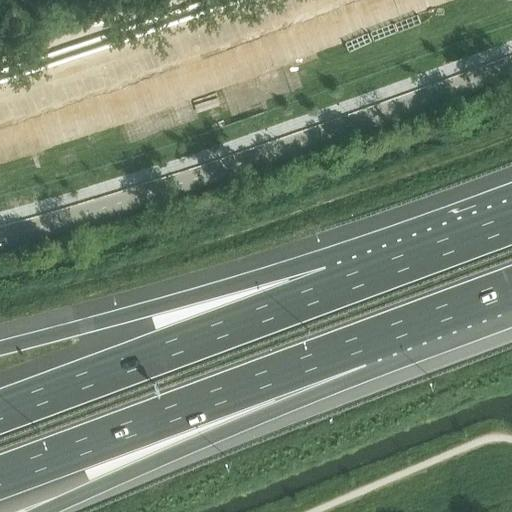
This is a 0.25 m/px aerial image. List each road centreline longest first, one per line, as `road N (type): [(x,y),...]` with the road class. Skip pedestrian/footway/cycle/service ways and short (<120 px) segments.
road 1 (unclassified): [(0,240),(229,170),(511,67)]
road 2 (motorway): [(0,478),(364,343)]
road 3 (motorway): [(47,511),(364,343)]
road 4 (motorway): [(334,286),(0,411)]
road 5 (motorway): [(334,286),(151,308),(0,347)]
road 6 (motorway): [(511,221),(334,286)]
road 7 (motorway): [(364,343),(511,289)]
